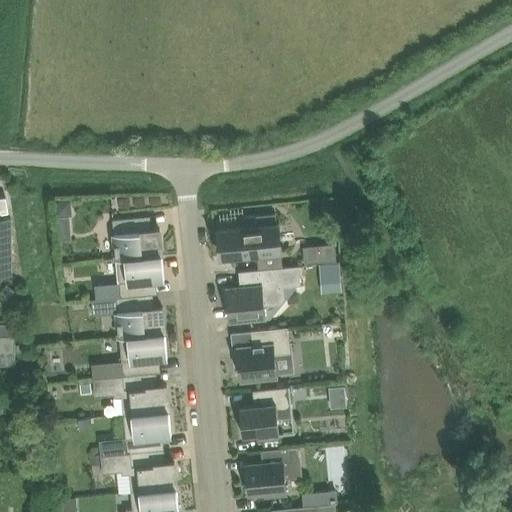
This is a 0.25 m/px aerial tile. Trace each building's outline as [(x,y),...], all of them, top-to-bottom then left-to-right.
[(72,214),(71,198),(56,199),(57,215),(58,215),(70,214),(72,214)] [(281,250),(279,222),(277,222),(276,212),(244,215),(245,225),(219,228),(222,256),(281,250)] [(117,257),(163,252),(160,228),(150,229),(150,227),(143,227),(142,215),(113,218),(117,257)] [(0,273),(13,273),(12,216),(0,216),(0,273)] [(335,258),(335,241),(303,242),(304,259),(335,258)] [(117,257),(121,295),(121,296),(145,293),(144,290),(149,289),(148,281),(155,280),(155,278),(165,277),(163,252),(117,257)] [(321,277),(340,275),(339,261),(320,263),(321,277)] [(231,319),(241,318),(272,315),(298,283),(301,282),(299,264),(239,270),(241,285),(228,287),(225,287),(226,303),(229,302),(231,319)] [(116,311),(116,280),(94,280),(93,311),(116,311)] [(8,282),(0,290),(0,294),(6,300),(16,289),(8,282)] [(146,305),(145,293),(121,296),(121,295),(116,296),(120,335),(166,331),(163,306),(153,307),(153,305),(146,305)] [(0,322),(0,363),(16,364),(15,322),(0,322)] [(253,344),(235,346),(237,363),(241,363),(242,378),(262,376),(279,374),(276,352),(290,351),(288,325),(272,327),(252,329),(253,344)] [(168,355),(166,331),(120,335),(124,374),(149,372),(152,371),(151,359),(158,359),(158,356),(168,355)] [(124,414),(133,413),(133,412),(170,408),(167,384),(157,385),(157,383),(150,383),(149,372),(124,374),(93,377),(95,395),(115,393),(115,396),(122,395),(124,414)] [(92,391),(91,381),(80,382),(82,392),(92,391)] [(344,382),(330,383),(330,404),(345,404),(344,382)] [(255,404),(241,405),(244,434),(258,432),(258,436),(280,434),(278,417),(293,416),(290,385),(253,389),(255,404)] [(11,413),(10,399),(10,398),(0,398),(0,414),(11,415),(11,413)] [(128,451),(156,449),(155,437),(162,436),(162,434),(172,433),(170,408),(133,412),(133,413),(124,414),(126,437),(128,451)] [(79,417),(80,429),(87,429),(92,423),(91,416),(84,417),(79,417)] [(300,453),(299,445),(291,446),(282,447),(265,448),(262,448),(263,461),(247,462),(249,493),(266,491),(266,494),(288,492),(286,477),(302,475),(301,453),(300,453)] [(158,460),(156,449),(128,451),(101,454),(103,472),(129,469),(131,490),(177,485),(175,461),(165,462),(164,460),(158,460)] [(101,463),(100,454),(91,455),(91,463),(101,463)] [(177,485),(131,490),(133,508),(126,509),(126,511),(121,511),(169,511),(180,510),(177,485)] [(315,491),(316,504),(336,503),(338,503),(337,489),(315,491)]
